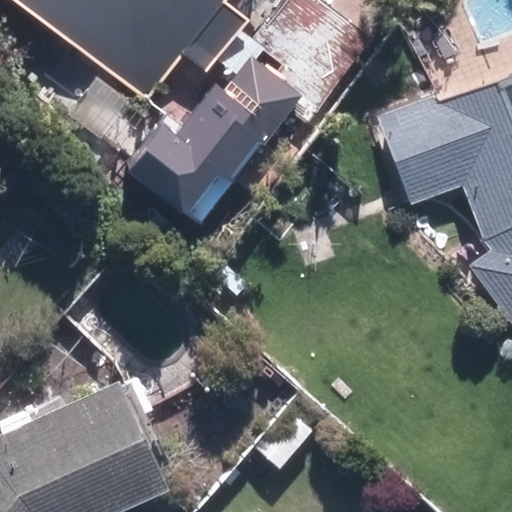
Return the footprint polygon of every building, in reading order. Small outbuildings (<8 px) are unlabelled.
[(237,59),(244,64),(255,48),(205,14),(214,0),(0,0),(0,2),(149,95),(181,49),(224,78),(237,59)] [(237,59),(224,78),(175,149),(126,116),(91,169),(170,223),(200,178),(211,186),(239,144),(251,152),(289,95),(244,64),(237,59)] [(511,70),(419,112),(469,226),(482,248),(461,268),(510,338),(511,336),(511,70)] [(0,511),(113,511),(150,494),(101,382),(0,430),(0,511)] [(317,417),(290,394),(246,447),(273,469),(317,417)]
